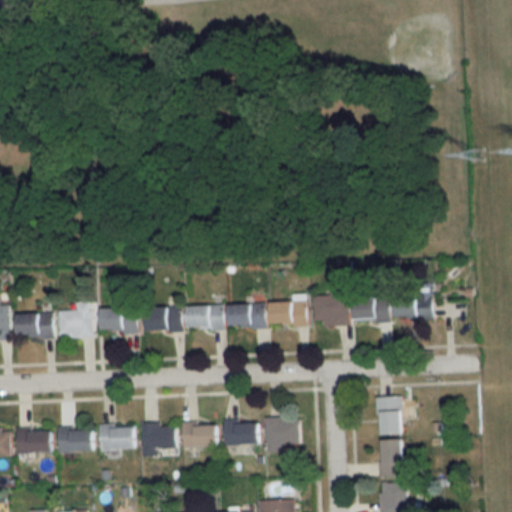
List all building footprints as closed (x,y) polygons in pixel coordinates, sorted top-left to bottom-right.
[(331,287),(331,295),(316,296),(317,325),(351,323),(349,286),(331,287)] [(398,318),(434,318),(434,294),(398,294),(398,318)] [(392,321),(392,297),(357,297),(357,321),(392,321)] [(94,301),(78,301),(78,309),(61,309),(61,336),(93,336),(94,301)] [(309,325),(309,301),(274,301),(274,325),(309,325)] [(233,304),(233,328),(268,327),(268,303),(233,304)] [(0,338),(11,338),(11,304),(0,304),(0,338)] [(226,305),(191,305),(191,329),(226,329),(226,305)] [(184,306),(149,306),(149,330),(184,330),(184,306)] [(104,332),(140,332),(140,307),(104,307),(104,332)] [(55,336),(55,312),(19,312),(20,337),(55,336)] [(405,434),(405,396),(379,396),(379,435),(405,434)] [(268,416),(268,449),(284,449),(284,443),(300,443),(300,416),(268,416)] [(226,444),(263,444),(263,420),(226,420),(226,444)] [(177,452),(177,423),(144,423),(144,453),(177,452)] [(185,423),(185,446),(221,446),(221,423),(185,423)] [(102,424),(102,449),(138,449),(138,424),(102,424)] [(60,451),(96,451),(96,427),(60,427),(60,451)] [(0,455),(11,456),(11,428),(0,428),(0,455)] [(19,429),(19,452),(55,452),(55,429),(19,429)] [(382,476),(406,476),(406,440),(382,440),(382,476)] [(409,501),(409,482),(382,482),(382,511),(418,511),(418,501),(409,501)] [(261,499),(261,511),(296,511),(297,499),(261,499)]
